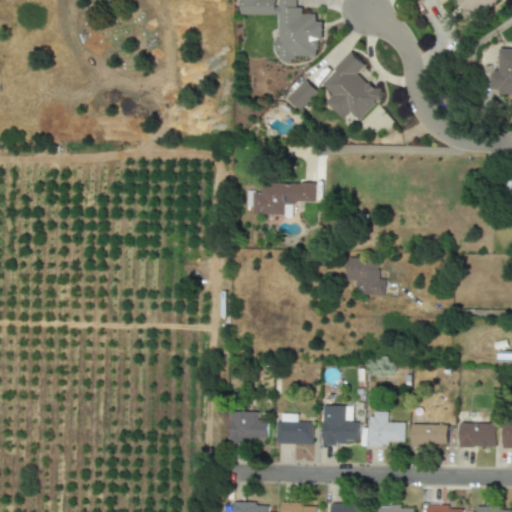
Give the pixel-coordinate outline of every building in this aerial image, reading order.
[(246,0),(264,0),(265,2),(280,1),(280,0),(301,0),(302,4),(320,9),(317,20),(324,22),(325,38),(317,54),(297,61),(283,62),(274,38),(281,36),(280,14),(247,15),(246,0)] [(434,0),(439,6),(447,0),(454,0),(467,17),(467,16),(470,19),(497,0),(434,0)] [(350,46),(336,61),(330,56),(292,95),(303,106),(316,92),(345,120),(350,114),(361,124),(394,89),(350,46)] [(500,51),(511,51),(511,93),(499,93),(500,86),(491,86),(491,74),(494,71),(500,71),(500,51)] [(261,179),(320,181),(319,203),(285,202),(285,217),(259,216),(261,179)] [(350,257),(350,275),(362,281),(362,293),(383,294),(383,257),(350,257)] [(328,407),(357,407),(356,421),(362,426),(362,442),(327,441),(328,407)] [(234,414),(259,415),(258,422),(271,422),(270,439),(233,439),(234,414)] [(285,415),(302,415),(302,424),(311,424),(310,442),(279,442),(279,422),(285,422),(285,415)] [(382,417),(385,417),(384,427),(406,428),(405,441),(393,441),(392,446),(381,445),(381,441),(376,439),(377,421),(382,421),(382,417)] [(462,419),(500,420),(499,447),(480,446),(461,446),(462,419)] [(415,427),(450,428),(449,445),(415,445),(415,427)] [(267,511),(268,504),(232,503),(232,511),(267,511)] [(281,511),(316,511),(317,508),(303,507),(303,503),(281,503),(281,511)]
